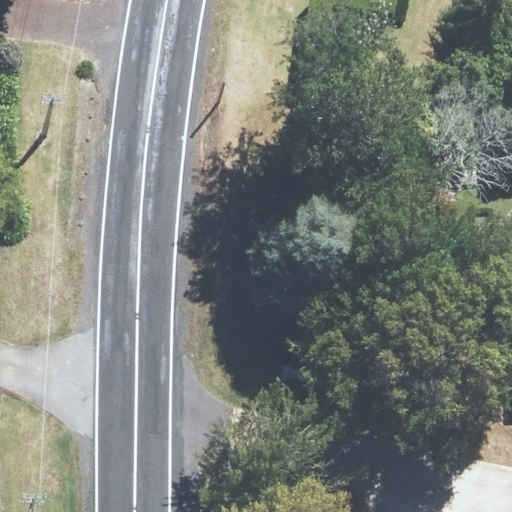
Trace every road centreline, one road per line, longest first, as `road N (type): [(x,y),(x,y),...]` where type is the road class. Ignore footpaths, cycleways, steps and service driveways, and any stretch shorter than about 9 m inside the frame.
road 1 (residential): [(162,0),(146,181),(134,511)]
road 2 (unknown): [(0,21),(160,18)]
